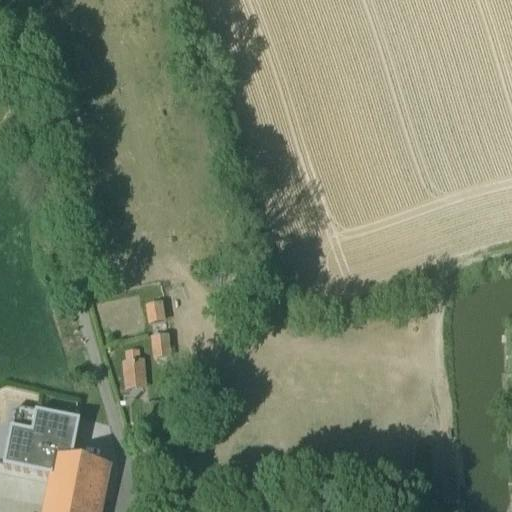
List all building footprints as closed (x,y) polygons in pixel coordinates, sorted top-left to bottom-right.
[(165,339),(153,340),(155,358),(167,357),(165,339)] [(136,354),(126,355),(127,365),(137,364),(136,354)] [(127,365),(123,365),(125,389),(143,387),(141,364),(137,364),(127,365)] [(160,407),(144,408),(145,428),(161,427),(160,407)] [(81,424),(16,411),(4,472),(53,481),(57,460),(73,463),(81,424)] [(73,463),(57,460),(53,481),(46,511),(99,511),(108,470),(73,463)]
